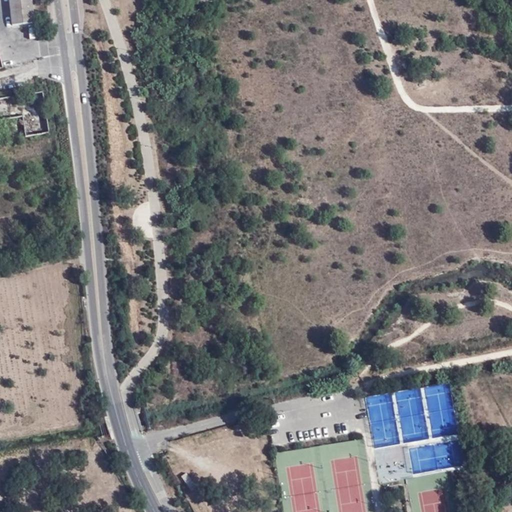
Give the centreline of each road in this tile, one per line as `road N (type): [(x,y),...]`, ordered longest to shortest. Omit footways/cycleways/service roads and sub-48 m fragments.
road 1 (tertiary): [(57,0),(94,266)]
road 2 (tertiary): [(94,266),(71,0)]
road 3 (tertiary): [(94,266),(114,403),(156,511)]
